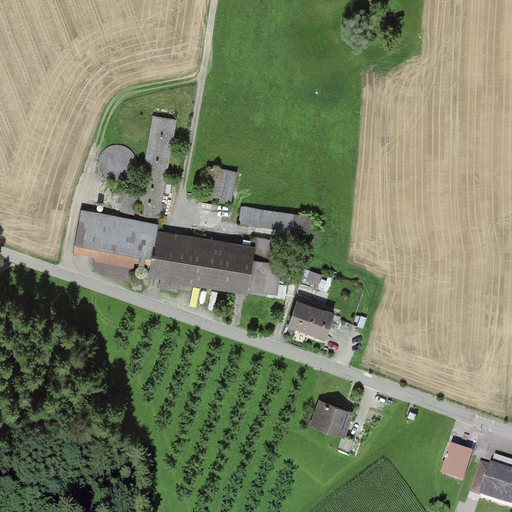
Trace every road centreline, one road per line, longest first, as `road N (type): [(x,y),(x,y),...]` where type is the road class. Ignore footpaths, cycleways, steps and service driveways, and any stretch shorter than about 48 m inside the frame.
road 1 (unclassified): [(0,251),(511,432)]
road 2 (track): [(216,0),(182,192)]
road 3 (unknown): [(64,274),(68,190),(81,178),(108,187)]
